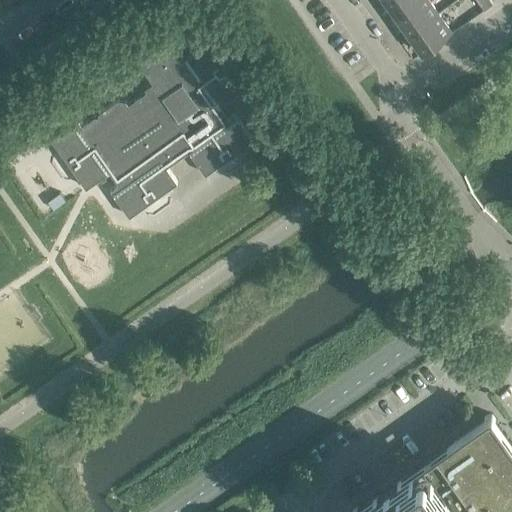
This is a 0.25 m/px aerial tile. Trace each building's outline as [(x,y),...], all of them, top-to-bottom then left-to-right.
[(416,0),(384,0),(395,15),(416,0)] [(437,13),(428,0),(416,0),(395,15),(408,34),(437,13)] [(492,4),(489,0),(476,0),(483,10),(492,4)] [(451,32),(437,13),(408,34),(422,53),(451,32)] [(139,64),(146,73),(154,85),(128,104),(125,100),(118,99),(98,113),(98,116),(95,116),(82,125),(79,121),(52,140),(55,144),(54,149),(62,159),(67,160),(72,168),(71,172),(78,183),(83,183),(86,188),(90,185),(109,171),(118,183),(110,189),(129,216),(133,213),(138,214),(149,206),(149,202),(157,196),(161,197),(172,190),(173,185),(177,182),(166,166),(189,151),(205,174),(210,171),(214,172),(225,165),(226,160),(233,155),(238,155),(248,148),(249,143),(253,140),(235,113),(226,119),(218,107),(221,104),(241,90),(238,86),(239,81),(232,71),(227,70),(222,62),(223,57),(215,47),(211,46),(208,42),(184,58),(179,52),(183,49),(173,34),(156,46),(159,50),(139,64)] [(53,211),(65,203),(59,195),(48,203),(53,211)] [(421,462),(360,505),(360,504),(354,509),(353,509),(353,510),(352,510),(352,511),(500,511),(511,504),(511,443),(497,422),(497,421),(493,415),(492,415),(492,414),(491,414),(490,414),(488,414),(487,414),(481,419),(482,419),(421,462)]
